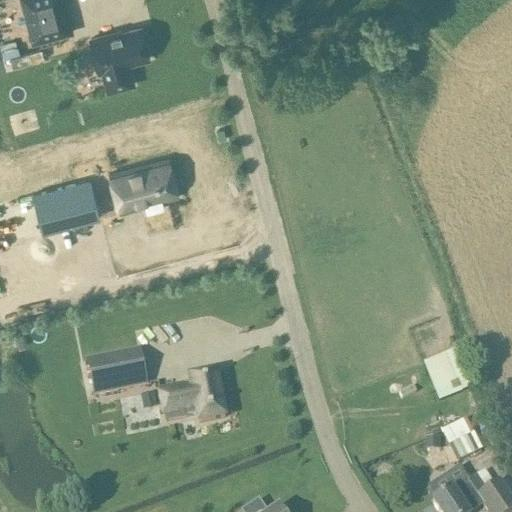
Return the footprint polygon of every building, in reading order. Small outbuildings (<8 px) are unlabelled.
[(72,32),(63,0),(22,0),(33,42),(72,32)] [(106,36),(91,40),(99,71),(102,70),(107,91),(133,84),(128,63),(149,58),(141,27),(106,36)] [(9,57),(12,67),(43,58),(40,48),(9,57)] [(165,158),(107,171),(115,210),(141,204),(142,211),(159,208),(158,201),(174,197),(165,158)] [(75,182),(32,193),(42,232),(85,221),(75,182)] [(90,276),(122,273),(121,258),(88,261),(90,276)] [(459,350),(423,365),(438,402),(475,387),(459,350)] [(138,382),(139,388),(146,387),(139,352),(87,362),(94,397),(118,393),(117,386),(138,382)] [(165,411),(164,411),(166,422),(197,416),(199,424),(225,419),(216,374),(189,379),(191,385),(160,391),(162,401),(163,401),(166,400),(168,411),(165,412),(165,411)] [(483,451),(467,420),(441,433),(457,465),(483,451)] [(428,437),(428,449),(440,449),(440,437),(428,437)] [(494,486),(485,471),(453,491),(432,504),(436,511),(467,511),(462,504),(476,494),(487,511),(511,511),(511,499),(501,482),(494,486)]
